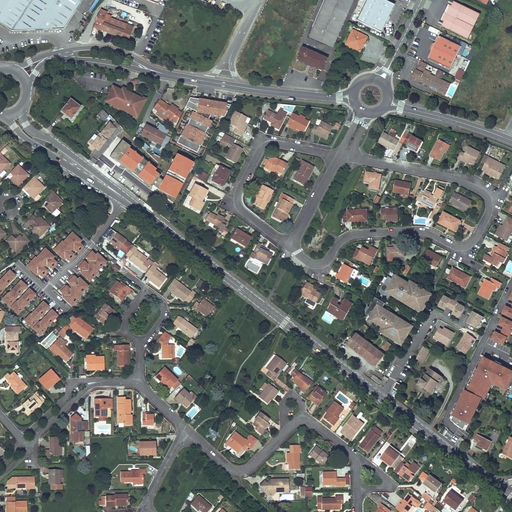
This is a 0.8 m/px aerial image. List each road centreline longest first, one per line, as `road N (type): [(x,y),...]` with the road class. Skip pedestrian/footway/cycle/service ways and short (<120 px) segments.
road 1 (primary): [(493,485),(125,199)]
road 2 (residential): [(349,155),(475,186),(488,204),(471,239),(353,232),(315,265),(289,246)]
road 3 (residential): [(289,246),(239,208),(236,192),(266,143),(335,154)]
road 4 (tertiary): [(337,97),(154,71)]
road 5 (tertiary): [(154,71),(96,46),(10,68)]
road 6 (tertiary): [(27,89),(44,61),(58,58),(154,71)]
road 7 (residential): [(127,381),(78,382),(19,436)]
road 8 (residential): [(189,431),(239,471),(285,432)]
road 9 (residential): [(30,445),(87,386),(127,381)]
road 10 (residential): [(125,199),(46,289)]
road 11 (residential): [(139,338),(161,315),(154,294),(125,315),(135,337)]
